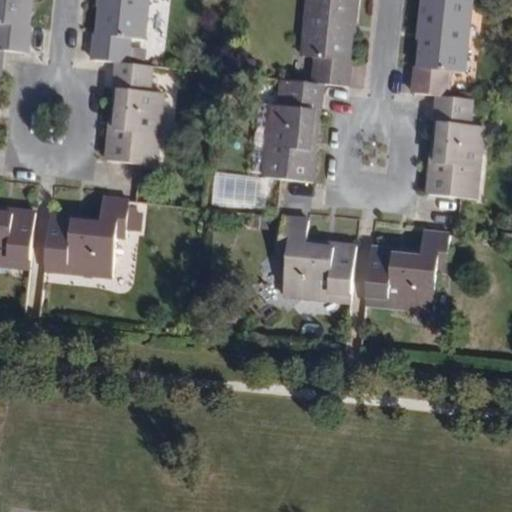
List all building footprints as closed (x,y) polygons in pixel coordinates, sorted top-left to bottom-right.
[(0,0),(0,52),(1,52),(4,53),(29,55),(31,26),(27,26),(30,1),(25,1),(24,0),(0,0)] [(95,62),(118,65),(130,66),(144,68),(145,54),(131,52),(132,42),(146,43),(148,23),(165,25),(167,5),(150,3),(150,0),(111,0),(111,7),(106,7),(102,37),(98,36),(95,62)] [(319,61),(315,86),(321,86),(324,87),(349,90),(352,62),(347,62),(350,33),(346,33),(346,24),(356,25),(358,0),(311,0),(305,59),(319,61)] [(442,101),(448,101),(450,76),(463,78),(472,0),(424,0),(421,33),(432,34),(431,43),(424,42),(421,71),(416,71),(414,98),(442,101)] [(356,25),(346,24),(346,33),(350,33),(355,34),(356,25)] [(421,33),(420,42),(424,42),(431,43),(432,34),(421,33)] [(130,66),(118,65),(115,90),(120,90),(117,118),(123,118),(122,127),(111,126),(108,163),(154,167),(162,92),(149,91),(151,68),(144,68),(130,66)] [(318,110),(321,86),(315,86),(286,83),(283,106),(272,104),(265,178),(311,183),(315,147),(305,146),(306,138),(312,138),(314,110),(318,110)] [(448,101),(442,101),(439,123),(444,123),(441,152),(448,153),(447,162),(436,160),(432,196),(480,201),(489,128),(474,126),(477,104),(448,101)] [(122,127),(123,118),(117,118),(112,117),(111,126),(122,127)] [(315,147),(316,139),(312,138),(306,138),(305,146),(315,147)] [(436,160),(447,162),(448,153),(441,152),(437,152),(436,160)] [(130,201),(105,198),(103,219),(102,225),(83,222),(82,228),(73,227),(74,216),(50,214),(45,263),(67,265),(67,272),(112,277),(117,236),(126,237),(130,201)] [(0,214),(0,220),(9,220),(10,210),(2,209),(0,208),(0,214)] [(0,265),(6,266),(7,259),(28,261),(33,212),(10,210),(9,220),(0,220),(0,214),(0,265)] [(103,219),(83,217),(74,216),(73,227),(82,228),(83,222),(102,225),(103,219)] [(310,219),(285,217),(281,252),(290,253),(286,295),(331,300),(331,293),(353,296),(358,246),(336,244),(335,253),(325,253),(325,248),(307,246),(308,241),(310,219)] [(452,235),(427,232),(425,252),(424,258),(406,256),(406,261),(396,260),(397,250),(373,247),(368,297),(390,299),(389,305),(435,311),(440,270),(448,270),(452,235)] [(336,244),(326,242),(308,241),(307,246),(325,248),(325,253),(335,253),(336,244)] [(406,261),(406,256),(424,258),(425,252),(405,250),(397,250),(396,260),(406,261)] [(28,261),(7,259),(6,266),(28,268),(28,261)] [(44,270),(67,272),(67,265),(45,263),(44,270)] [(353,296),(331,293),(331,300),(352,302),(353,296)] [(389,305),(390,299),(368,297),(367,303),(389,305)]
